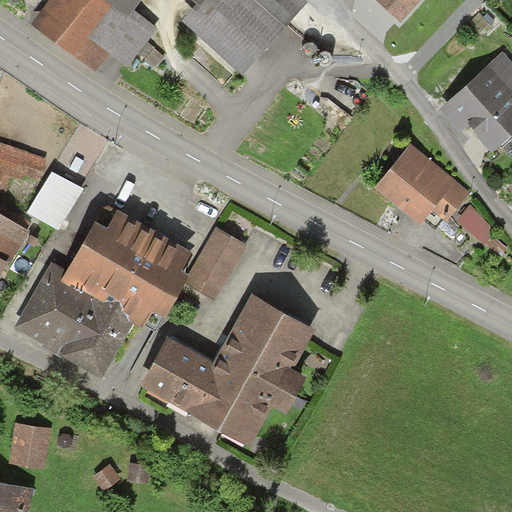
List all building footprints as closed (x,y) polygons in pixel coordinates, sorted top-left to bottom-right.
[(49,0),(52,1),(32,25),(95,72),(110,56),(127,67),(157,28),(134,13),(143,0),(49,0)] [(188,0),(197,7),(182,22),(243,78),(308,4),(303,0),(188,0)] [(375,0),(401,23),(422,0),(375,0)] [(511,62),(503,52),(440,110),(461,133),(469,127),(471,130),(492,154),(511,136),(511,62)] [(39,181),(47,158),(0,142),(0,186),(5,176),(21,182),(23,176),(39,181)] [(446,223),(470,194),(411,145),(374,190),(401,212),(420,228),(433,212),(446,223)] [(59,232),(83,190),(52,172),(28,214),(59,232)] [(495,231),(470,205),(457,221),(484,244),(495,231)] [(192,254),(118,213),(107,231),(95,224),(68,272),(61,284),(134,324),(144,330),(153,315),(165,322),(186,285),(190,278),(187,277),(181,273),(192,254)] [(0,214),(0,259),(8,264),(10,265),(30,232),(0,214)] [(247,246),(216,228),(187,277),(190,278),(186,285),(214,302),(247,246)] [(61,284),(68,272),(52,263),(15,329),(43,345),(41,348),(102,382),(134,324),(61,284)] [(316,333),(251,297),(226,342),(214,365),(168,339),(140,388),(191,416),(190,417),(250,450),(272,410),(286,417),(307,380),(293,373),(316,333)] [(52,429),(16,423),(9,464),(48,470),(51,452),(48,452),(52,429)] [(152,466),(130,463),(128,482),(149,485),(152,466)] [(110,465),(93,476),(104,491),(121,480),(110,465)] [(29,511),(34,491),(0,484),(0,511),(29,511)]
